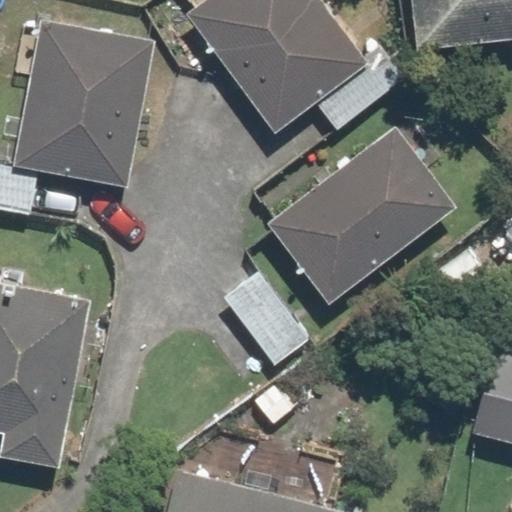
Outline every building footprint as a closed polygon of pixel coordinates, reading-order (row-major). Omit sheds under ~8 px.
[(343,125),(395,86),(332,0),(199,0),(194,4),(283,127),(323,98),(343,125)] [(511,0),(423,0),(427,37),(511,30),(511,0)] [(134,180),(161,28),(48,8),(21,160),(42,163),(134,180)] [(319,159),(263,205),(340,297),(462,195),(395,115),(328,170),(319,159)] [(21,160),(0,155),(0,204),(34,211),(42,163),(21,160)] [(259,266),(224,297),(285,364),(319,333),(259,266)] [(9,447),(76,457),(100,289),(0,274),(0,419),(12,421),(9,447)] [(511,351),(493,347),(477,421),(511,428),(511,351)] [(511,511),(511,467),(482,457),(464,511),(511,511)] [(383,511),(189,458),(174,511),(383,511)]
